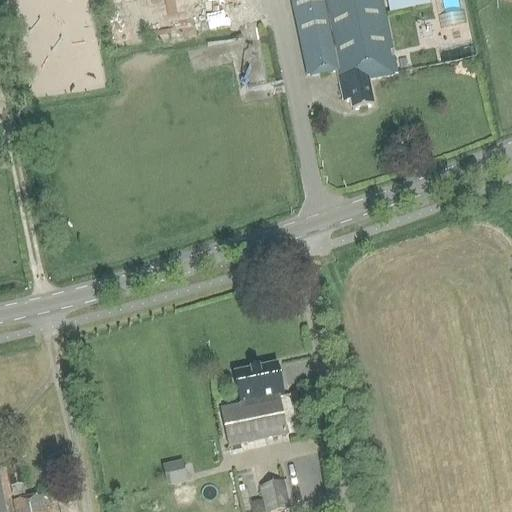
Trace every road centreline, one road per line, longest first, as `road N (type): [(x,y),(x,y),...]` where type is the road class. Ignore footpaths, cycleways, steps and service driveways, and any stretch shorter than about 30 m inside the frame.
road 1 (tertiary): [(0,317),(320,226),(511,157)]
road 2 (track): [(295,233),(350,511)]
road 3 (track): [(0,116),(44,307)]
